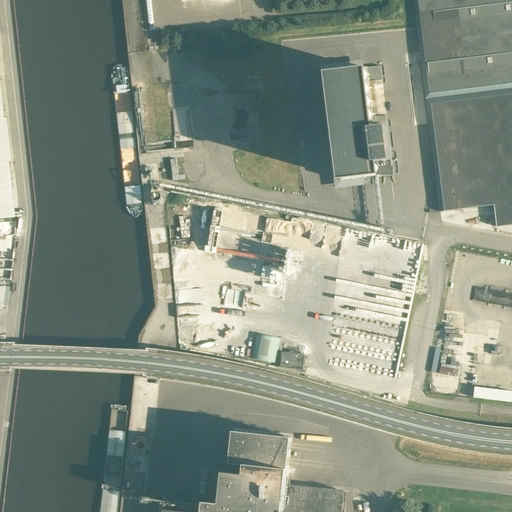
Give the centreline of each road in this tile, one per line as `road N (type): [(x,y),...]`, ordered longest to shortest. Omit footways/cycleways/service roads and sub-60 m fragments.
road 1 (primary): [(511,446),(433,434),(205,375),(0,363)]
road 2 (unclassified): [(411,386),(441,231),(511,244)]
road 3 (unknown): [(511,335),(472,319),(477,266),(511,265)]
